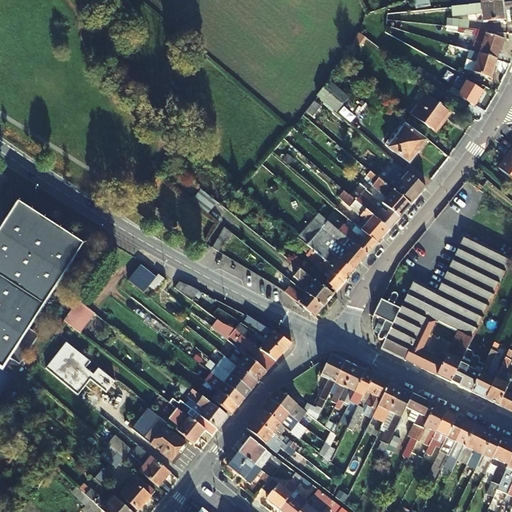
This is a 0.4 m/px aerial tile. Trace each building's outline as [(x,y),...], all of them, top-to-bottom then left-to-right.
[(429,0),(414,0),(418,8),(432,5),(429,0)] [(481,4),(451,7),(452,16),(482,13),(483,22),(503,20),(501,2),(481,4)] [(447,26),(458,27),(467,28),(468,20),(448,18),(447,26)] [(484,34),(485,34),(486,30),(477,29),(477,35),(471,51),(478,54),(484,34)] [(478,54),(496,59),(500,46),(502,39),(485,34),(484,34),(478,54)] [(471,51),(449,45),(447,52),(454,54),(454,56),(466,59),(464,68),(473,70),(472,73),(491,78),(496,59),(478,54),(471,51)] [(418,67),(413,73),(432,87),(442,95),(447,89),(418,67)] [(474,105),(482,91),(458,77),(453,86),(450,91),(474,105)] [(330,82),(317,97),(335,111),(347,96),(330,82)] [(450,114),(425,95),(411,114),(436,133),(450,114)] [(314,101),(305,111),(312,116),(320,106),(314,101)] [(425,140),(404,125),(388,147),(409,162),(425,140)] [(511,151),(510,150),(503,159),(505,160),(499,168),(511,178),(511,151)] [(410,205),(426,188),(398,164),(383,182),(410,205)] [(383,182),(370,171),(366,176),(375,183),(372,186),(387,198),(382,204),(384,205),(399,218),(410,205),(383,182)] [(194,193),(189,199),(205,212),(209,206),(214,199),(199,187),(194,193)] [(355,201),(348,195),(342,202),(367,223),(361,230),(367,235),(377,243),(389,230),(355,201)] [(399,218),(384,205),(380,211),(361,195),(355,201),(389,230),(399,218)] [(336,208),(342,214),(346,210),(339,204),(336,208)] [(0,370),(2,372),(9,362),(19,368),(39,338),(29,332),(83,251),(16,207),(0,229),(0,370)] [(436,320),(457,331),(471,337),(511,253),(511,225),(477,209),(437,291),(413,280),(400,308),(384,340),(380,348),(415,365),(422,349),(436,320)] [(377,243),(367,235),(363,238),(358,234),(356,235),(344,225),(343,226),(332,217),(328,221),(367,255),(377,243)] [(328,221),(324,218),(318,225),(332,237),(323,247),(317,242),(321,238),(316,234),(306,245),(310,249),(345,279),(346,280),(367,255),(328,221)] [(221,225),(210,244),(216,247),(222,237),(224,238),(228,231),(221,225)] [(310,249),(308,252),(305,255),(329,277),(325,281),(336,292),(346,280),(345,279),(310,249)] [(304,271),(285,256),(282,260),(294,271),(291,275),(308,289),(304,292),(323,307),(333,295),(315,280),(304,271)] [(304,271),(315,280),(321,274),(309,265),(304,271)] [(149,283),(156,288),(166,274),(158,270),(149,283)] [(190,298),(193,295),(197,290),(199,288),(180,279),(175,285),(190,298)] [(304,292),(300,296),(284,283),(280,289),(296,302),(307,310),(315,317),(323,307),(304,292)] [(227,339),(229,336),(234,329),(232,327),(221,323),(190,298),(175,285),(169,292),(215,329),(227,339)] [(384,340),(400,308),(392,304),(396,296),(396,295),(395,294),(395,293),(394,293),(393,293),(392,293),(391,293),(387,302),(380,298),(372,314),(370,326),(371,331),(373,331),(374,328),(380,331),(377,337),(377,338),(377,339),(379,340),(380,340),(381,338),(384,340)] [(77,299),(63,320),(71,327),(80,333),(94,312),(86,306),(77,299)] [(292,344),(241,311),(238,316),(269,335),(265,340),(283,354),(292,344)] [(442,359),(457,331),(436,320),(422,349),(442,359)] [(258,349),(234,329),(229,336),(235,340),(236,339),(242,344),(238,348),(246,354),(267,372),(275,363),(258,349)] [(415,365),(450,382),(465,349),(471,337),(457,331),(442,359),(422,349),(415,365)] [(258,349),(275,363),(283,354),(265,340),(258,349)] [(484,398),(494,377),(487,373),(496,352),(494,351),(497,344),(493,342),(491,347),(482,365),(471,390),(470,391),(484,398)] [(218,351),(227,358),(232,353),(222,345),(218,351)] [(471,390),(482,365),(477,362),(478,360),(477,357),(476,356),(475,355),(474,355),(472,355),(470,354),(471,352),(465,349),(450,382),(470,391),(471,390)] [(511,351),(508,349),(494,377),(484,398),(498,405),(505,390),(511,376),(505,372),(511,360),(509,359),(511,352),(511,351)] [(257,383),(267,372),(246,354),(237,366),(257,383)] [(345,363),(330,356),(321,377),(328,381),(321,398),(322,398),(317,407),(322,409),(335,383),(345,363)] [(257,383),(237,366),(227,358),(223,363),(220,361),(217,363),(251,390),(254,387),(257,383)] [(242,398),(244,399),(251,390),(217,363),(210,372),(223,382),(242,398)] [(345,363),(335,383),(339,385),(333,398),(339,400),(354,367),(345,363)] [(197,378),(183,367),(179,373),(192,384),(197,378)] [(349,405),(365,373),(354,367),(339,400),(349,405)] [(72,370),(62,383),(89,404),(99,391),(72,370)] [(374,377),(365,373),(349,405),(338,428),(341,430),(346,419),(352,422),(355,415),(350,412),(354,404),(359,406),(374,377)] [(204,380),(213,387),(238,407),(244,399),(242,398),(223,382),(221,385),(208,375),(204,380)] [(359,406),(355,415),(352,422),(348,429),(362,436),(366,429),(356,424),(363,409),(373,414),(374,414),(388,386),(389,384),(374,377),(359,406)] [(209,391),(213,387),(204,380),(201,384),(209,391)] [(209,391),(201,384),(198,389),(229,414),(231,415),(238,407),(213,387),(209,391)] [(375,443),(378,437),(372,434),(380,420),(385,423),(390,413),(401,390),(389,384),(388,386),(374,414),(373,414),(366,429),(362,436),(375,443)] [(211,435),(212,436),(227,416),(192,388),(186,396),(189,399),(185,405),(179,400),(178,403),(172,398),(169,402),(173,405),(188,417),(204,430),(211,435)] [(288,415),(299,423),(302,420),(292,412),(297,405),(279,391),(278,390),(277,391),(270,399),(289,414),(288,415)] [(402,417),(406,408),(412,396),(401,390),(390,413),(401,418),(402,417)] [(505,390),(498,405),(511,411),(511,393),(509,392),(505,390)] [(412,396),(406,408),(419,415),(408,437),(417,441),(435,406),(412,396)] [(286,429),(292,433),(295,429),(284,421),(288,415),(289,414),(270,399),(262,410),(286,429)] [(2,416),(19,432),(29,419),(13,403),(11,402),(2,416)] [(417,441),(429,447),(433,440),(447,412),(435,406),(417,441)] [(143,438),(159,418),(148,409),(131,429),(143,438)] [(356,424),(366,429),(373,414),(363,409),(356,424)] [(262,410),(254,419),(279,438),(286,429),(262,410)] [(433,440),(429,447),(430,447),(426,456),(429,458),(429,459),(435,462),(440,452),(434,449),(437,442),(444,445),(457,417),(447,412),(433,440)] [(204,430),(188,417),(177,431),(193,444),(204,430)] [(444,445),(440,452),(435,462),(425,482),(431,484),(446,455),(449,456),(452,450),(466,422),(457,417),(444,445)] [(279,438),(254,419),(246,429),(276,452),(284,442),(279,438)] [(466,422),(452,450),(456,452),(453,458),(458,460),(475,426),(466,422)] [(388,444),(395,431),(397,426),(390,423),(381,440),(388,444)] [(183,441),(165,426),(151,444),(169,459),(183,441)] [(475,426),(458,460),(461,462),(465,455),(470,457),(484,430),(475,426)] [(99,436),(116,452),(123,457),(123,458),(130,449),(106,428),(99,436)] [(475,469),(476,467),(479,461),(482,455),(493,435),(484,430),(470,457),(467,465),(475,469)] [(231,460),(248,439),(243,435),(226,456),(231,460)] [(491,460),(492,459),(502,439),(493,435),(482,455),(479,461),(476,467),(485,472),(491,460)] [(254,465),(266,451),(249,438),(237,453),(254,465)] [(511,444),(502,439),(492,459),(499,462),(490,483),(491,483),(487,494),(493,497),(502,478),(511,455),(511,444)] [(170,472),(137,444),(132,450),(144,460),(137,469),(158,487),(170,472)] [(116,452),(108,461),(114,467),(123,457),(116,452)] [(261,471),(254,465),(237,453),(227,466),(248,483),(257,471),(259,473),(261,471)] [(346,472),(356,476),(363,459),(353,455),(346,472)] [(511,455),(502,478),(506,480),(502,491),(507,494),(511,481),(511,455)] [(278,469),(282,463),(272,456),(268,461),(278,469)] [(94,478),(103,486),(112,475),(103,467),(94,478)] [(303,481),(304,479),(295,473),(292,477),(301,483),(303,481)] [(89,499),(101,510),(102,511),(131,511),(103,486),(94,478),(81,491),(89,499)] [(154,492),(138,478),(121,497),(137,511),(154,492)] [(292,495),(284,488),(272,479),(264,491),(269,496),(266,500),(280,511),(290,497),(292,495)] [(303,481),(301,483),(309,490),(312,486),(304,479),(303,481)] [(292,495),(297,489),(288,482),(284,488),(292,495)] [(326,506),(331,500),(317,490),(312,496),(326,506)] [(280,511),(281,511),(299,511),(306,504),(308,501),(299,495),(294,500),(290,497),(280,511)] [(87,511),(99,511),(101,510),(89,499),(82,507),(86,510),(87,511)] [(331,500),(326,506),(332,511),(336,504),(331,500)]
